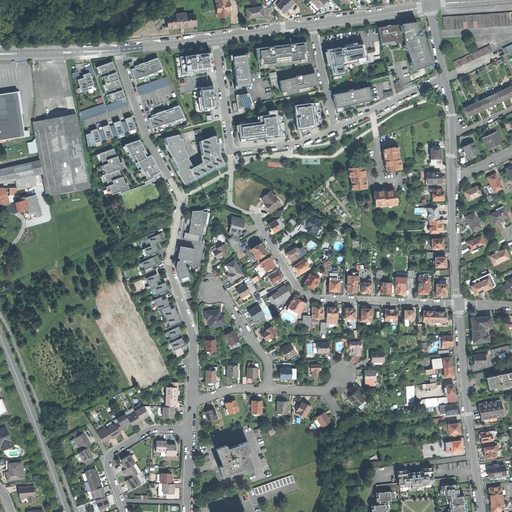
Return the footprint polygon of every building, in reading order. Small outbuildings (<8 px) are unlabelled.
[(215,0),(218,17),(224,16),(230,15),(227,0),(215,0)] [(280,0),(275,5),(283,13),(289,8),(294,3),(291,0),(280,0)] [(255,17),(263,16),(262,7),(245,9),(247,18),(255,17)] [(443,24),(443,30),(511,24),(511,11),(442,18),(443,24)] [(176,16),(167,17),(169,28),(180,27),(180,28),(182,28),(184,28),(184,27),(196,25),(194,13),(186,15),(186,13),(176,14),(176,16)] [(378,28),(381,43),(394,41),(395,44),(400,43),(405,42),(415,70),(415,71),(432,64),(422,36),(421,36),(420,32),(421,32),(417,22),(378,28)] [(306,42),(257,49),(259,70),(309,63),(306,42)] [(405,42),(400,43),(410,72),(415,70),(405,42)] [(328,50),(333,76),(347,74),(346,65),(368,61),(365,43),(328,50)] [(511,43),(502,48),(505,54),(511,50),(511,43)] [(455,68),(492,51),(489,45),(453,62),(455,68)] [(180,57),(183,75),(207,72),(206,68),(213,67),(211,53),(180,57)] [(251,84),(248,53),(229,55),(230,60),(233,60),(235,86),(251,84)] [(163,69),(159,56),(130,67),(135,81),(139,79),(140,81),(159,75),(157,71),(163,69)] [(129,103),(114,59),(105,62),(106,65),(98,68),(110,104),(122,100),(123,105),(129,103)] [(83,92),(89,90),(88,87),(93,85),(89,73),(93,72),(91,63),(76,65),(77,67),(71,69),(74,80),(78,78),(83,92)] [(276,72),(269,74),(272,88),(278,87),(276,80),(278,80),(276,72)] [(316,73),(280,81),(282,86),(281,86),(282,93),(287,92),(288,95),(299,93),(298,90),(319,85),(316,73)] [(167,77),(137,87),(140,96),(171,85),(167,77)] [(399,81),(394,83),(397,93),(403,90),(399,81)] [(214,86),(209,87),(201,88),(201,91),(198,91),(200,111),(217,109),(214,86)] [(511,86),(503,89),(507,98),(511,96),(511,95),(511,86)] [(348,91),(333,95),(336,108),(352,105),(352,102),(355,102),(355,104),(371,100),(368,87),(353,90),(352,89),(348,90),(348,91)] [(503,89),(495,93),(499,101),(503,100),(507,98),(503,89)] [(0,141),(5,140),(24,137),(23,132),(17,92),(0,94),(0,141)] [(495,93),(488,97),(491,105),(495,103),(499,101),(495,93)] [(248,94),(236,95),(238,111),(253,105),(248,94)] [(488,97),(479,101),(483,109),(487,107),(491,105),(488,97)] [(479,101),(471,105),(475,113),(479,111),(483,109),(479,101)] [(81,121),(107,112),(105,103),(79,112),(81,121)] [(319,103),(291,106),(293,118),(295,117),(296,120),(293,121),(295,131),(301,130),(302,134),(316,127),(322,122),(319,103)] [(464,108),(467,116),(471,115),(475,113),(471,105),(464,108)] [(165,125),(167,124),(183,118),(185,118),(179,106),(172,108),(173,110),(166,112),(165,110),(156,114),(156,116),(151,117),(149,110),(146,112),(152,129),(157,127),(165,125)] [(257,123),(236,125),(237,133),(239,133),(241,142),(286,136),(283,116),(277,116),(276,110),(268,111),(269,115),(257,117),(257,123)] [(0,206),(9,204),(5,188),(9,188),(16,188),(35,184),(33,175),(42,174),(46,195),(90,187),(76,114),(32,122),(36,141),(38,152),(40,160),(12,167),(15,180),(0,183),(0,206)] [(132,117),(125,119),(130,132),(137,129),(132,117)] [(184,121),(183,118),(167,124),(168,126),(184,121)] [(125,133),(121,121),(114,124),(118,136),(125,133)] [(110,125),(103,127),(107,139),(114,137),(110,125)] [(98,129),(91,131),(95,143),(102,141),(98,129)] [(201,129),(194,131),(197,142),(204,140),(201,129)] [(496,145),(501,143),(496,132),(482,138),(488,150),(492,148),(496,145)] [(181,135),(166,138),(168,145),(165,145),(170,154),(174,152),(175,156),(172,157),(179,170),(177,171),(185,186),(212,171),(226,167),(220,155),(217,157),(216,153),(219,152),(219,151),(220,151),(218,135),(201,141),(205,161),(193,168),(187,158),(189,157),(183,147),(184,147),(181,135)] [(114,149),(100,154),(113,197),(123,193),(128,215),(163,200),(158,185),(152,183),(156,180),(154,177),(159,173),(154,165),(156,163),(151,155),(147,157),(144,151),(146,150),(140,140),(126,145),(139,170),(141,170),(142,173),(144,172),(148,179),(145,182),(145,183),(129,188),(127,182),(126,183),(123,177),(122,177),(120,170),(124,168),(122,162),(120,163),(118,156),(117,156),(114,149)] [(29,154),(38,152),(36,141),(27,143),(29,154)] [(474,156),(479,154),(474,142),(462,147),(468,159),(474,156)] [(436,159),(441,159),(441,154),(440,148),(437,148),(437,146),(433,146),(433,148),(431,148),(431,159),(436,159)] [(386,161),(387,171),(400,169),(399,159),(398,160),(396,147),(390,148),(383,149),(384,162),(386,161)] [(352,190),(366,189),(364,175),(363,175),(362,166),(355,167),(349,168),(350,178),(351,177),(352,190)] [(0,183),(15,180),(12,167),(0,169),(0,183)] [(442,173),(427,173),(427,184),(442,183),(442,178),(442,173)] [(491,194),(503,188),(496,173),(491,176),(488,177),(491,184),(488,186),(491,194)] [(468,201),(481,195),(477,187),(471,190),(465,192),(468,201)] [(17,202),(16,195),(9,195),(9,193),(9,188),(5,188),(9,204),(17,202)] [(432,191),(433,200),(444,200),(444,199),(445,199),(445,197),(445,195),(443,195),(443,191),(441,191),(441,189),(436,189),(436,191),(432,191)] [(382,191),(374,192),(375,205),(384,204),(384,205),(397,204),(395,190),(387,191),(382,192),(382,191)] [(268,209),(271,213),(281,204),(277,199),(278,198),(275,195),(274,196),(271,192),(262,199),(267,204),(265,206),(268,209)] [(30,198),(25,199),(28,210),(33,209),(30,198)] [(17,209),(18,213),(28,210),(25,199),(19,201),(20,203),(15,204),(17,209)] [(430,220),(438,220),(438,215),(439,213),(438,212),(438,210),(438,207),(432,208),(432,207),(424,207),(424,220),(430,220)] [(190,225),(189,234),(185,233),(184,239),(199,242),(200,236),(202,236),(204,225),(206,225),(208,214),(208,209),(200,211),(192,211),(191,218),(188,217),(186,225),(190,225)] [(488,216),(493,226),(500,223),(499,221),(502,219),(507,217),(503,209),(497,212),(488,216)] [(469,225),(472,232),(481,228),(474,214),(465,218),(469,225)] [(309,231),(313,233),(314,232),(316,233),(322,222),(311,216),(304,229),(309,231)] [(227,240),(232,247),(237,243),(240,242),(236,235),(237,231),(240,232),(242,228),(243,228),(243,227),(243,225),(242,225),(242,224),(242,223),(244,222),(241,217),(239,219),(231,217),(230,225),(232,226),(231,229),(229,230),(229,234),(231,234),(232,234),(232,237),(230,238),(227,240)] [(271,229),(273,233),(284,227),(278,218),(268,225),(271,229)] [(442,219),(438,220),(430,220),(430,233),(438,233),(438,231),(442,231),(442,230),(444,230),(443,227),(443,225),(442,225),(442,219)] [(162,232),(155,236),(154,232),(142,237),(144,241),(148,240),(151,246),(144,249),(147,256),(143,258),(145,261),(141,263),(144,270),(141,271),(143,275),(157,269),(157,268),(154,270),(152,267),(159,263),(156,257),(160,255),(159,255),(156,256),(155,253),(162,250),(159,243),(166,240),(162,232)] [(469,248),(471,252),(478,249),(485,245),(481,236),(466,243),(469,248)] [(431,239),(432,249),(442,248),(442,243),(442,238),(431,239)] [(254,256),(256,259),(266,253),(263,248),(260,243),(250,249),(254,256)] [(215,256),(217,258),(222,255),(223,257),(228,254),(225,250),(223,245),(217,248),(218,249),(213,252),(215,256)] [(176,268),(181,281),(190,278),(185,265),(186,263),(192,265),(195,249),(180,246),(178,258),(180,258),(179,262),(179,267),(176,268)] [(302,247),(297,251),(298,252),(301,252),(301,254),(300,255),(301,256),(306,253),(302,247)] [(289,260),(291,262),(301,256),(300,255),(301,254),(301,252),(298,252),(297,251),(295,248),(286,254),(287,256),(286,256),(287,259),(288,258),(289,260)] [(490,257),(494,265),(509,258),(506,253),(505,250),(490,257)] [(435,257),(435,267),(446,267),(446,262),(445,257),(441,257),(441,255),(438,255),(438,257),(435,257)] [(269,257),(260,263),(265,271),(267,270),(268,271),(271,269),(270,268),(274,266),(271,262),(269,257)] [(226,275),(231,282),(243,275),(235,260),(226,265),(229,270),(231,273),(229,274),(226,275)] [(297,273),(298,275),(309,269),(308,266),(306,263),(304,260),(294,267),(293,268),(293,269),(294,271),(295,271),(296,271),(297,273)] [(276,269),(265,276),(267,280),(269,279),(272,284),(275,282),(276,284),(279,282),(278,280),(281,278),(279,274),(276,269)] [(473,278),(475,282),(488,278),(491,287),(494,285),(490,272),(473,278)] [(157,274),(146,279),(149,286),(145,287),(147,291),(154,288),(157,294),(154,296),(155,300),(150,302),(152,306),(155,304),(160,315),(164,313),(170,327),(166,328),(171,339),(167,340),(169,344),(170,344),(175,354),(179,352),(180,356),(184,354),(181,347),(185,346),(182,338),(180,339),(178,336),(182,334),(177,324),(181,322),(174,308),(171,310),(166,299),(163,300),(161,297),(166,295),(165,292),(169,290),(165,282),(158,286),(157,283),(160,281),(157,274)] [(308,287),(314,290),(320,279),(318,278),(313,276),(310,274),(304,284),(308,287)] [(333,291),(338,291),(339,280),(337,280),(337,277),(329,277),(328,291),(333,291)] [(422,293),(428,293),(429,278),(419,277),(418,293),(422,293)] [(511,295),(511,277),(502,282),(509,297),(511,295)] [(470,284),(474,293),(478,291),(489,287),(491,287),(488,278),(475,282),(470,284)] [(356,292),(357,280),(347,280),(346,291),(351,291),(356,292)] [(361,282),(361,292),(361,293),(362,294),(364,294),(365,292),(367,292),(369,292),(369,290),(371,290),(371,282),(368,282),(361,282)] [(386,293),(391,293),(391,284),(391,282),(381,282),(380,290),(380,292),(382,294),(383,293),(386,293)] [(399,294),(404,294),(404,289),(406,289),(406,285),(401,285),(401,284),(400,283),(398,283),(397,284),(397,285),(395,285),(394,294),(399,294)] [(441,296),(447,296),(447,285),(446,285),(439,284),(436,284),(436,296),(441,296)] [(189,285),(185,286),(189,298),(193,296),(189,285)] [(238,294),(240,298),(249,292),(245,285),(236,290),(238,294)] [(274,302),(276,304),(286,299),(284,297),(289,295),(286,290),(284,285),(277,289),(278,291),(271,295),(274,302)] [(288,308),(299,314),(303,307),(302,306),(304,303),(298,300),(294,297),(288,308)] [(251,317),(254,321),(264,315),(258,306),(249,312),(251,317)] [(316,319),(322,319),(322,315),(324,315),(324,311),(322,311),(322,307),(317,306),(312,306),(311,319),(312,319),(316,319)] [(350,318),(354,319),(354,310),(352,310),(352,308),(351,308),(349,308),(349,307),(348,306),(347,306),(346,307),(346,308),(345,308),(344,318),(350,318)] [(326,318),(337,318),(337,308),(331,308),(326,307),(326,318)] [(367,321),(371,321),(371,317),(371,314),(371,309),(367,309),(365,309),(365,308),(364,307),(362,307),(361,308),(361,309),(360,309),(360,321),(367,321)] [(208,320),(209,327),(222,325),(221,324),(225,323),(224,317),(221,318),(220,316),(219,309),(205,312),(205,316),(208,316),(208,320)] [(387,321),(396,321),(397,310),(391,310),(385,310),(385,320),(387,321)] [(404,310),(404,319),(414,319),(414,310),(409,310),(404,310)] [(428,322),(434,322),(434,312),(429,312),(423,312),(423,316),(421,316),(421,319),(423,319),(423,322),(428,322)] [(440,312),(434,312),(434,322),(440,322),(446,322),(446,319),(448,319),(448,317),(446,317),(446,312),(440,312)] [(310,326),(310,316),(302,315),(302,326),(310,326)] [(472,330),(472,342),(488,341),(487,334),(484,334),(484,326),(491,325),(491,316),(471,317),(472,330)] [(263,337),(265,340),(270,337),(271,339),(276,336),(270,327),(265,330),(266,331),(261,334),(263,337)] [(224,335),(230,345),(230,344),(238,340),(236,335),(233,330),(224,335)] [(442,342),(442,348),(447,348),(446,346),(452,345),(452,340),(452,336),(442,336),(442,342)] [(215,340),(206,340),(206,346),(206,352),(215,351),(215,340)] [(353,348),(353,355),(356,354),(360,354),(360,347),(361,347),(361,342),(353,342),(351,342),(349,342),(349,348),(351,348),(353,348)] [(317,343),(318,353),(323,353),(329,353),(329,343),(317,343)] [(284,354),(287,359),(295,354),(289,345),(281,350),(284,354)] [(509,350),(507,345),(496,348),(497,353),(509,350)] [(371,357),(371,361),(384,361),(383,351),(371,352),(371,357)] [(474,360),(474,365),(485,364),(485,359),(488,359),(488,354),(484,354),(473,354),(474,360)] [(443,367),(451,366),(451,362),(450,357),(442,358),(443,367)] [(434,369),(443,367),(442,358),(431,360),(433,369),(434,369)] [(228,365),(228,377),(232,377),(237,377),(237,365),(228,365)] [(313,370),(313,376),(319,376),(319,373),(319,370),(321,370),(321,365),(311,365),(311,370),(313,370)] [(452,371),(451,366),(443,367),(444,371),(444,374),(445,377),(453,376),(452,371)] [(208,367),(208,370),(216,371),(215,377),(217,377),(218,367),(208,367)] [(247,378),(257,378),(257,373),(257,368),(254,368),(247,368),(247,378)] [(280,374),(280,379),(292,379),(292,368),(280,369),(280,374)] [(206,370),(206,383),(210,383),(215,383),(215,377),(216,371),(208,370),(206,370)] [(375,370),(365,371),(365,375),(365,380),(374,380),(375,380),(375,370)] [(488,382),(489,389),(511,383),(511,371),(486,377),(488,382)] [(447,395),(455,394),(454,389),(454,384),(446,385),(446,387),(447,395)] [(407,406),(414,405),(413,386),(406,386),(407,406)] [(166,387),(165,397),(176,398),(177,398),(178,393),(176,393),(176,391),(176,387),(166,387)] [(349,397),(358,406),(365,399),(356,390),(352,393),(349,397)] [(456,403),(455,395),(447,396),(422,400),(422,401),(423,407),(456,403)] [(176,401),(176,398),(165,397),(165,407),(175,408),(177,408),(177,403),(176,403),(176,401)] [(500,400),(478,404),(479,411),(482,411),(482,414),(483,418),(496,416),(496,417),(503,416),(500,400)] [(229,414),(239,411),(235,401),(230,403),(226,405),(229,414)] [(262,415),(262,401),(257,401),(252,401),(252,415),(262,415)] [(282,401),(277,401),(277,412),(287,411),(287,401),(282,401)] [(297,413),(305,417),(311,406),(307,404),(303,402),(297,413)] [(445,405),(445,406),(446,413),(446,415),(457,414),(456,409),(456,404),(445,405)] [(143,406),(134,411),(141,421),(144,419),(146,418),(145,417),(148,415),(143,406)] [(175,413),(175,408),(165,407),(163,407),(162,417),(173,418),(174,415),(174,413),(175,413)] [(208,422),(217,419),(214,409),(209,410),(205,412),(208,422)] [(134,411),(126,416),(130,424),(131,426),(135,423),(136,424),(138,423),(141,421),(134,411)] [(316,417),(322,426),(330,421),(326,415),(324,412),(316,417)] [(117,422),(114,424),(119,432),(123,429),(126,427),(126,426),(130,424),(126,416),(124,414),(116,419),(117,422)] [(459,423),(445,425),(445,430),(448,429),(449,434),(453,434),(453,436),(456,436),(456,434),(460,433),(460,432),(461,431),(461,429),(459,428),(459,426),(459,423)] [(114,424),(106,429),(111,439),(112,440),(117,437),(116,436),(117,435),(120,433),(119,432),(114,424)] [(411,427),(406,428),(407,431),(403,431),(403,433),(400,434),(399,429),(394,429),(395,436),(412,434),(411,427)] [(0,445),(1,445),(3,451),(14,447),(6,428),(0,430),(0,445)] [(97,433),(102,442),(104,441),(106,440),(107,441),(111,439),(106,429),(105,428),(97,433)] [(480,439),(481,442),(492,440),(491,436),(491,431),(478,433),(479,437),(480,437),(480,439)] [(81,446),(83,450),(88,447),(91,446),(89,441),(86,437),(85,438),(82,433),(73,438),(74,440),(78,446),(78,447),(81,446)] [(156,452),(165,452),(165,444),(165,440),(161,440),(161,441),(159,441),(156,441),(156,452)] [(447,442),(447,447),(451,447),(451,452),(455,452),(455,453),(458,453),(458,451),(462,451),(462,447),(461,445),(463,445),(462,441),(461,441),(461,440),(447,442)] [(219,467),(222,476),(243,469),(244,472),(253,469),(250,460),(248,460),(246,453),(250,451),(247,441),(238,445),(239,446),(227,450),(225,445),(216,449),(219,458),(221,458),(222,462),(223,465),(219,467)] [(171,444),(165,444),(165,452),(165,455),(176,456),(176,445),(173,445),(171,445),(171,444)] [(484,454),(485,457),(489,456),(490,458),(493,458),(493,456),(496,455),(495,450),(498,449),(497,445),(483,447),(482,448),(482,451),(484,452),(484,454)] [(83,450),(78,454),(83,462),(91,458),(93,457),(91,454),(90,452),(91,452),(88,447),(83,450)] [(132,465),(135,463),(130,455),(121,460),(123,464),(122,465),(123,467),(124,469),(132,465)] [(10,475),(10,480),(20,479),(18,463),(9,464),(10,472),(10,475)] [(140,472),(135,463),(132,465),(137,474),(140,472)] [(419,468),(415,469),(417,489),(422,488),(422,485),(434,484),(433,476),(432,464),(427,464),(423,465),(419,466),(419,468)] [(137,474),(132,465),(124,469),(122,471),(124,475),(125,475),(126,477),(128,479),(135,475),(137,474)] [(488,473),(489,477),(506,475),(504,465),(488,467),(488,473)] [(397,467),(398,479),(399,487),(411,486),(412,489),(417,489),(415,469),(410,469),(410,466),(404,467),(397,467)] [(85,472),(88,481),(99,478),(98,473),(96,473),(96,471),(95,468),(85,472)] [(163,484),(172,484),(173,479),(171,479),(171,477),(171,474),(161,473),(160,484),(163,484)] [(455,474),(433,476),(434,484),(434,487),(442,486),(456,485),(455,474)] [(140,484),(135,475),(128,479),(124,481),(127,486),(129,485),(130,487),(131,489),(140,484)] [(253,489),(255,496),(294,482),(291,476),(253,489)] [(88,481),(91,491),(101,487),(100,483),(101,482),(100,480),(99,478),(88,481)] [(376,481),(377,492),(392,491),(399,490),(399,487),(398,479),(376,481)] [(175,484),(172,484),(163,484),(162,494),(173,494),(173,492),(173,490),(175,490),(175,484)] [(457,485),(456,485),(442,486),(442,495),(445,495),(446,498),(449,498),(450,511),(466,511),(465,496),(461,497),(461,493),(457,493),(457,489),(457,485)] [(492,511),(504,510),(501,486),(489,488),(490,500),(492,511)] [(28,498),(28,502),(35,501),(33,487),(18,488),(19,493),(20,499),(28,498)] [(91,491),(94,500),(95,500),(106,497),(104,492),(103,492),(102,490),(101,487),(91,491)] [(388,511),(388,504),(390,504),(390,501),(393,500),(392,491),(377,492),(376,492),(377,498),(377,502),(374,502),(375,507),(372,507),(372,511),(388,511)] [(95,500),(98,510),(109,506),(108,504),(107,502),(108,501),(106,496),(106,497),(95,500)]
